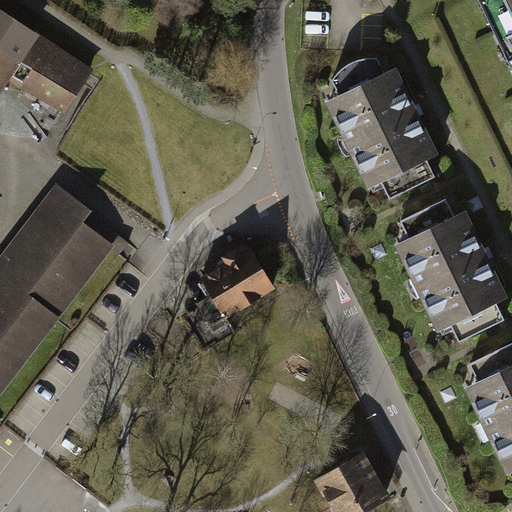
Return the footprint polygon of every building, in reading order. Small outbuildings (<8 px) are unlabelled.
[(511,0),(480,0),(511,64),(511,0)] [(0,96),(9,83),(61,111),(89,71),(0,11),(0,96)] [(395,67),(327,98),(367,186),(435,156),(395,67)] [(91,215),(56,187),(0,258),(0,395),(117,246),(85,222),(91,215)] [(464,211),(397,243),(440,331),(507,299),(464,211)] [(224,321),(274,292),(248,246),(194,276),(209,301),(194,309),(211,336),(228,326),(224,321)] [(511,362),(469,383),(510,470),(511,468),(511,362)] [(366,453),(317,479),(335,511),(359,511),(389,496),(366,453)]
